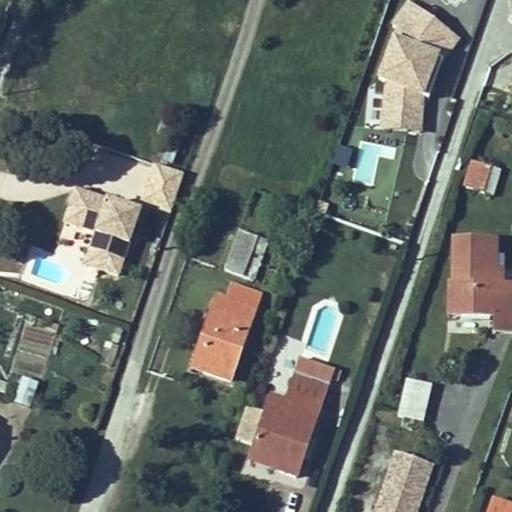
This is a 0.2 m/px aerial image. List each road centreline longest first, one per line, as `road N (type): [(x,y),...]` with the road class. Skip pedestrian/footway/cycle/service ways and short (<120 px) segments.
road 1 (unknown): [(89,511),(258,0)]
road 2 (unknown): [(486,64),(331,511)]
